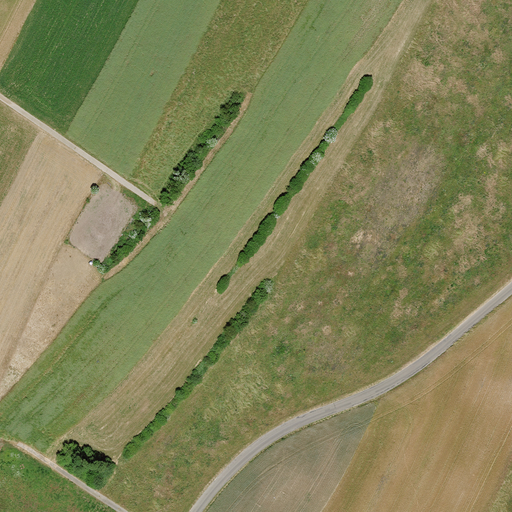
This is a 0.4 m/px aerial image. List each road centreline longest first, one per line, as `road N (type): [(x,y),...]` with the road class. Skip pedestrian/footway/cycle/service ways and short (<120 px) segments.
road 1 (tertiary): [(511,288),(406,373),(265,440),(196,511)]
road 2 (track): [(0,94),(157,202)]
